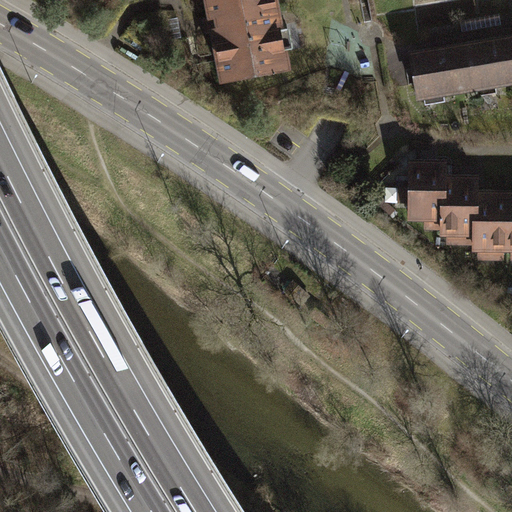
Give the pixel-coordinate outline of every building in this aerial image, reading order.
[(209,0),(225,81),(288,69),(285,51),(292,50),(289,32),(282,33),(275,0),(209,0)] [(500,17),(459,24),(460,34),(501,28),(500,17)] [(511,37),(463,45),(471,93),(475,92),(476,98),(492,96),(491,90),(511,86),(511,37)] [(439,98),(471,93),(463,45),(409,53),(417,101),(421,101),(422,106),(440,103),(439,98)] [(421,233),(438,233),(438,179),(438,160),(406,161),(406,222),(421,222),(421,233)] [(445,248),(471,248),(470,195),(470,179),(438,179),(438,233),(438,240),(445,240),(445,248)] [(510,263),(511,263),(511,194),(503,195),(503,256),(510,256),(510,263)] [(504,263),(503,256),(503,195),(470,195),(471,248),(471,256),(475,256),(475,263),(504,263)] [(511,466),(499,483),(511,493),(511,466)]
